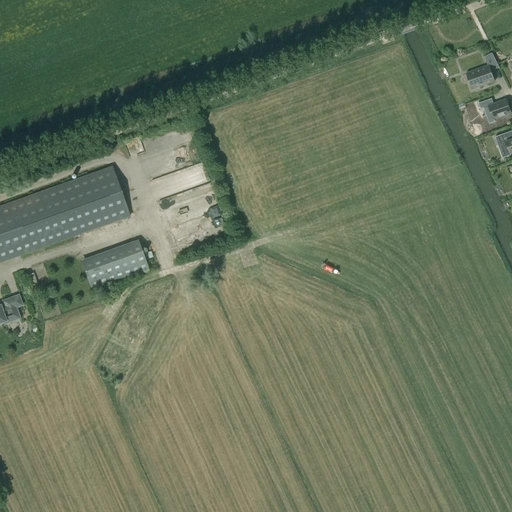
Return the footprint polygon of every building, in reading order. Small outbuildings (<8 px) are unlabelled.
[(484,57),(488,66),(466,74),(472,90),(494,82),(491,72),(499,68),(492,53),(484,57)] [(506,100),(493,105),(491,99),(478,104),(480,110),(483,108),(489,123),(494,121),(494,119),(511,113),(506,100)] [(471,105),(466,107),(469,115),(474,113),(471,105)] [(506,142),(511,140),(509,135),(496,139),(498,145),(506,142)] [(111,167),(0,206),(0,262),(129,217),(111,167)] [(191,210),(216,202),(213,193),(188,202),(191,210)] [(191,224),(209,219),(212,229),(221,226),(218,213),(220,212),(217,202),(212,204),(213,206),(188,214),(191,224)] [(148,271),(138,242),(81,262),(92,291),(148,271)] [(18,314),(12,298),(2,301),(4,307),(1,308),(0,306),(0,305),(0,323),(6,321),(4,318),(12,315),(12,316),(18,314)]
